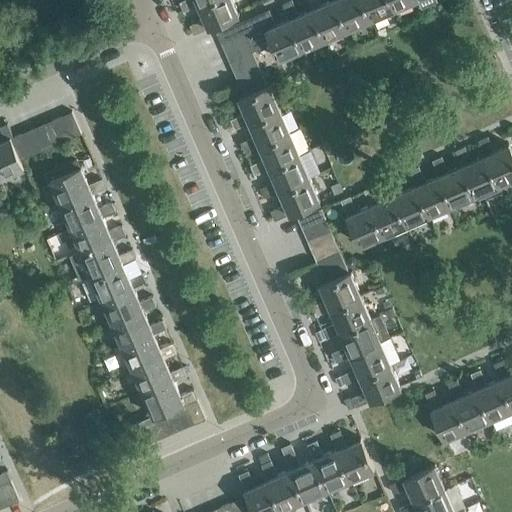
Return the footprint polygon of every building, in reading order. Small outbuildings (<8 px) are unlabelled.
[(184,11),(199,4),(199,3),(206,0),(183,0),(180,1),(184,11)] [(206,0),(199,3),(199,4),(205,18),(190,24),(194,33),(217,24),(216,23),(239,13),(239,12),(238,12),(233,0),(206,0)] [(290,18),(303,48),(326,38),(313,8),(312,8),(299,14),(292,0),(289,0),(283,3),(290,18)] [(313,8),(326,38),(349,28),(337,0),(330,0),(322,4),(320,0),(308,0),(312,8),(313,8)] [(337,0),(349,28),(372,18),(364,0),(337,0)] [(364,0),(372,18),(395,8),(391,0),(364,0)] [(391,0),(395,8),(414,0),(391,0)] [(260,13),(273,42),(280,59),(282,58),(281,58),(303,48),(290,18),(276,24),(269,9),(260,13)] [(251,17),(263,46),(273,42),(260,13),(251,17)] [(245,32),(250,43),(253,51),(263,46),(251,17),(240,22),(245,32)] [(217,32),(222,42),(245,32),(240,22),(217,32)] [(222,42),(226,53),(250,43),(245,32),(222,42)] [(226,53),(231,63),(254,53),(253,51),(250,43),(226,53)] [(231,63),(236,74),(259,64),(254,53),(231,63)] [(236,74),(240,84),(264,74),(259,64),(236,74)] [(235,128),(250,122),(250,121),(280,108),(270,86),(271,85),(270,84),(268,85),(264,74),(240,84),(245,95),(239,97),(240,99),(246,112),(231,119),(235,128)] [(245,151),(260,145),(260,144),(290,131),(280,108),(250,121),(250,122),(256,135),(241,142),(245,151)] [(72,111),(62,115),(72,137),(82,133),(72,111)] [(62,115),(52,119),(62,141),(72,137),(62,115)] [(52,119),(42,124),(51,146),(62,141),(52,119)] [(0,129),(4,139),(0,141),(0,175),(1,177),(23,167),(23,168),(24,167),(21,159),(11,137),(14,136),(8,122),(0,125),(0,129)] [(42,124),(32,128),(41,150),(51,146),(42,124)] [(32,128),(22,133),(31,155),(41,150),(32,128)] [(255,174),(270,168),(270,167),(300,153),(290,131),(260,144),(260,145),(266,158),(251,165),(255,174)] [(22,133),(14,136),(11,137),(21,159),(31,155),(22,133)] [(479,140),(485,154),(486,154),(499,184),(511,178),(511,149),(509,143),(508,144),(494,150),(488,136),(479,140)] [(456,150),(462,164),(463,164),(476,194),(499,184),(486,154),(485,154),(471,160),(465,145),(456,150)] [(265,197),(280,190),(310,176),(300,153),(270,167),(270,168),(276,181),(261,187),(265,197)] [(433,160),(439,174),(440,174),(453,204),(476,194),(463,164),(462,164),(448,170),(442,155),(433,160)] [(410,169),(416,184),(417,184),(430,214),(453,204),(440,174),(439,174),(425,180),(419,165),(410,169)] [(51,181),(61,204),(92,191),(93,193),(106,187),(102,178),(89,183),(82,167),(82,166),(50,180),(51,181)] [(387,179),(393,194),(394,194),(407,224),(430,214),(417,184),(416,184),(403,190),(396,175),(387,179)] [(280,190),(286,204),(271,210),(275,220),(298,210),(297,210),(321,200),(320,198),(310,176),(280,190)] [(364,189),(370,204),(371,204),(384,234),(407,224),(394,194),(393,194),(380,200),(374,185),(364,189)] [(61,204),(71,227),(102,214),(103,216),(116,211),(112,201),(99,207),(93,193),(92,191),(61,204)] [(371,204),(370,204),(357,210),(351,195),(341,199),(351,222),(361,245),(363,244),(384,234),(371,204)] [(298,218),(303,228),(326,218),(322,208),(298,218)] [(71,227),(82,251),(112,237),(114,240),(126,234),(122,225),(109,230),(103,216),(102,214),(71,227)] [(303,228),(308,239),(331,229),(326,218),(303,228)] [(308,239),(312,250),(336,240),(331,229),(308,239)] [(81,279),(92,274),(122,260),(124,263),(136,257),(132,248),(120,254),(114,240),(112,237),(82,251),(71,255),(81,279)] [(312,250),(317,260),(340,250),(336,240),(312,250)] [(317,260),(321,271),(345,261),(340,250),(317,260)] [(92,274),(102,297),(133,284),(134,286),(147,281),(143,272),(130,277),(124,263),(122,260),(92,274)] [(316,314),(331,308),(331,307),(361,294),(352,272),(351,270),(349,271),(345,261),(321,271),(326,281),(320,284),(321,285),(327,299),(312,305),(316,314)] [(102,297),(112,320),(143,307),(144,310),(157,304),(153,295),(140,301),(134,286),(133,284),(102,297)] [(326,337),(341,331),(341,330),(371,317),(361,294),(331,307),(331,308),(337,322),(322,328),(326,337)] [(112,320),(122,344),(153,330),(154,333),(167,328),(163,318),(150,324),(144,310),(143,307),(112,320)] [(336,360),(351,354),(351,353),(381,340),(371,317),(341,330),(341,331),(347,345),(332,351),(336,360)] [(122,344),(132,367),(163,353),(165,357),(177,351),(173,342),(160,347),(154,333),(153,330),(122,344)] [(346,383),(361,377),(361,376),(391,363),(381,340),(351,353),(351,354),(357,367),(342,374),(346,383)] [(132,367),(142,390),(173,377),(175,380),(188,374),(183,365),(171,371),(165,357),(163,353),(132,367)] [(494,363),(501,378),(501,377),(511,401),(511,372),(510,374),(503,359),(494,363)] [(361,376),(361,377),(367,390),(352,397),(356,406),(379,396),(378,396),(402,386),(401,385),(391,363),(361,376)] [(471,373),(478,388),(478,387),(492,418),(511,408),(511,401),(501,377),(501,378),(487,383),(481,369),(471,373)] [(165,410),(176,405),(184,401),(185,404),(187,403),(198,398),(194,389),(181,394),(175,380),(173,377),(142,390),(153,413),(152,414),(153,415),(154,414),(165,410)] [(448,383),(455,397),(456,397),(469,428),(492,418),(478,387),(478,388),(464,393),(458,379),(448,383)] [(456,397),(455,397),(441,403),(435,389),(425,393),(435,415),(436,415),(446,438),(447,438),(447,437),(469,428),(456,397)] [(206,418),(198,398),(187,403),(196,422),(206,418)] [(184,401),(176,405),(185,427),(196,422),(187,403),(185,404),(184,401)] [(176,405),(165,410),(174,432),(185,427),(176,405)] [(165,410),(154,414),(164,436),(174,432),(165,410)] [(154,414),(153,415),(144,419),(153,441),(164,436),(154,414)] [(153,441),(144,419),(133,423),(143,445),(153,441)] [(331,434),(337,448),(338,448),(351,479),(373,469),(374,469),(375,469),(361,437),(360,438),(347,444),(340,430),(331,434)] [(308,444),(314,458),(315,458),(328,489),(351,479),(338,448),(337,448),(324,454),(317,440),(308,444)] [(285,454),(291,469),(292,468),(306,499),(328,489),(315,458),(314,458),(301,464),(294,450),(285,454)] [(262,464),(269,478),(283,508),(306,499),(292,468),(291,469),(278,474),(271,460),(262,464)] [(409,486),(415,500),(415,501),(445,488),(436,466),(436,465),(435,464),(412,474),(390,483),(394,493),(409,486)] [(0,484),(1,484),(11,479),(12,479),(7,470),(0,473),(0,484)] [(269,478),(255,484),(249,470),(239,474),(249,496),(256,511),(274,511),(283,508),(269,478)] [(20,499),(11,479),(1,484),(9,504),(20,499)] [(0,507),(9,504),(1,484),(0,484),(0,507)] [(412,511),(419,509),(419,511),(452,511),(455,511),(445,488),(415,501),(415,500),(400,506),(402,511),(412,511)] [(247,511),(241,497),(230,502),(234,511),(247,511)] [(234,511),(230,502),(220,506),(222,511),(234,511)]
